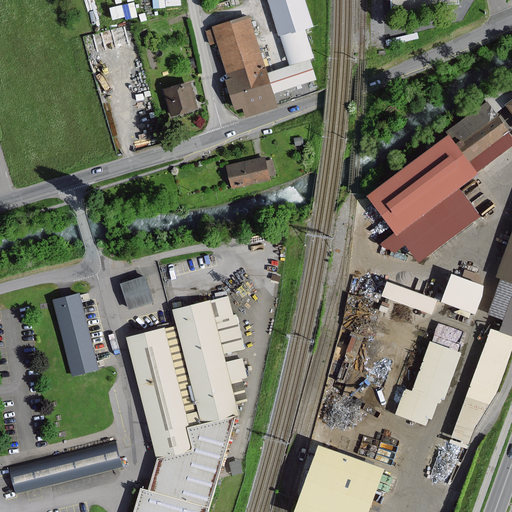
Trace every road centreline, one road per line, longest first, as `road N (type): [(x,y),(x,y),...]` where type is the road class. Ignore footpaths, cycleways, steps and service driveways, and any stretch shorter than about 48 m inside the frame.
road 1 (unclassified): [(91,263),(137,464),(131,482),(9,511)]
road 2 (secondary): [(511,22),(223,134)]
road 3 (secondary): [(223,134),(71,182)]
road 4 (unclassified): [(191,0),(223,134)]
